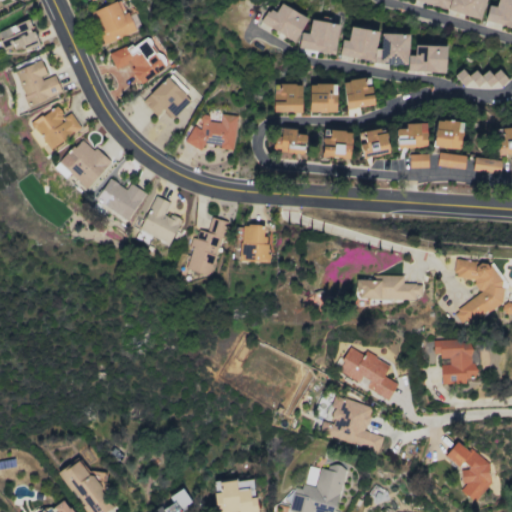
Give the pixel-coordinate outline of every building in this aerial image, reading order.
[(118,0),(95,9),(103,31),(111,28),(115,38),(129,33),(125,23),(128,22),(119,0),(118,0)] [(416,0),(480,17),(484,0),(416,0)] [(293,41),(306,18),(279,3),(274,13),(267,8),(259,22),(293,41)] [(0,29),(0,38),(4,51),(21,44),(24,50),(38,44),(28,19),(0,29)] [(300,32),(297,48),(333,53),(338,24),(309,19),(307,33),(300,32)] [(339,59),(406,62),(407,34),(378,32),(378,29),(348,28),(347,39),(340,39),(339,59)] [(125,62),(138,84),(163,68),(143,35),(108,57),(116,68),(125,62)] [(406,71),(444,72),(445,45),(413,45),(413,55),(406,54),(406,71)] [(53,73),(45,76),(40,60),(14,69),(25,104),(60,93),(53,73)] [(453,75),(463,86),(470,80),(478,90),(493,78),(498,85),(506,78),(498,68),(490,74),(486,69),(479,75),(474,69),(466,75),(461,68),(453,75)] [(155,115),(162,109),(171,118),(189,101),(166,77),(141,100),(155,115)] [(371,86),(363,87),(362,78),(342,80),(344,108),(372,105),(371,86)] [(300,83),(272,83),(272,112),(300,112),(300,83)] [(308,83),(307,111),(335,112),(336,83),(308,83)] [(48,149),(80,128),(69,112),(63,116),(55,105),(30,122),(48,149)] [(236,115),(220,113),(219,122),(208,121),(209,115),(201,114),(199,127),(188,126),(186,145),(201,147),(201,144),(232,148),(236,115)] [(462,122),(434,119),(432,146),(459,149),(462,122)] [(425,122),(403,123),(403,128),(394,128),(395,147),(425,147),(425,122)] [(511,126),(495,127),(496,154),(511,153),(511,126)] [(273,152),(304,153),(304,133),(294,133),(294,127),(273,127),(273,152)] [(388,153),(383,127),(356,132),(361,158),(388,153)] [(350,130),(322,129),(321,157),(349,158),(350,130)] [(109,163),(81,137),(53,167),(64,177),(68,173),(85,188),(109,163)] [(436,166),(463,168),(464,155),(437,152),(436,166)] [(408,167),(427,167),(427,153),(407,154),(408,167)] [(498,173),(499,159),(472,157),(471,170),(498,173)] [(127,220),(144,192),(129,183),(125,189),(108,178),(94,200),(127,220)] [(169,243),(179,219),(163,212),(168,201),(153,195),(138,230),(169,243)] [(185,268),(206,274),(212,255),(215,256),(225,221),(210,216),(206,231),(198,229),(195,238),(191,236),(187,248),(191,249),(185,268)] [(239,260),(266,262),(267,235),(261,235),(262,225),(240,223),(239,260)] [(501,302),(503,287),(487,263),(454,258),(452,270),(457,277),(473,280),(473,283),(479,292),(455,308),(454,315),(459,323),(467,324),(485,312),(486,312),(501,302)] [(420,298),(420,283),(402,283),(401,276),(355,276),(355,298),(420,298)] [(440,384),(464,382),(464,378),(472,377),(470,339),(432,341),(432,356),(448,355),(449,364),(439,365),(440,384)] [(396,382),(382,376),(388,363),(363,351),(362,353),(348,346),(336,371),(362,383),(361,386),(387,399),(396,382)] [(381,436),(363,430),(371,407),(333,394),(329,406),(334,407),(329,423),(321,420),(317,432),(376,451),(381,436)] [(490,480),(483,475),(490,465),(455,440),(443,456),(457,466),(460,461),(466,466),(457,479),(464,484),(459,490),(474,502),(490,480)] [(77,456),(57,470),(85,511),(103,511),(111,507),(77,456)] [(287,511),(292,511),(333,511),(343,469),(319,464),(313,488),(293,484),(287,511)] [(256,511),(255,496),(248,497),(247,488),(235,489),(235,480),(217,481),(218,491),(213,492),(214,511),(222,511),(237,511),(236,511),(256,511)] [(170,511),(189,502),(182,488),(167,496),(169,501),(153,509),(154,511),(170,511)]
